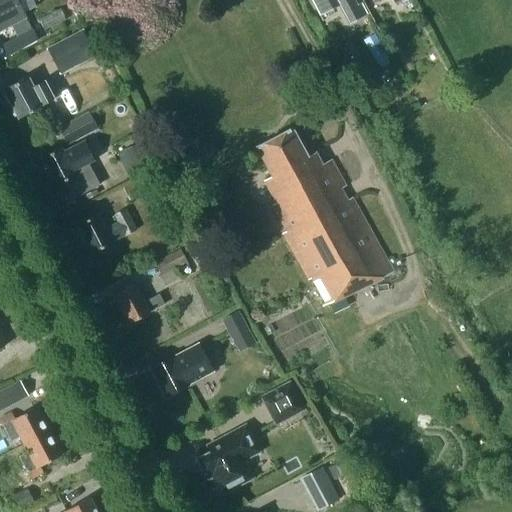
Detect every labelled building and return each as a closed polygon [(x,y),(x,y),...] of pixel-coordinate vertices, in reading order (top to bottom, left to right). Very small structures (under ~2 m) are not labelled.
[(0,0),(0,30),(25,18),(16,2),(17,1),(16,0),(0,0)] [(307,0),(316,16),(343,1),(342,0),(307,0)] [(25,19),(19,23),(25,34),(3,45),(10,57),(38,42),(25,19)] [(48,50),(61,76),(96,57),(83,31),(48,50)] [(352,42),(339,49),(349,66),(361,58),(352,42)] [(54,102),(44,84),(32,90),(27,80),(4,91),(19,120),(54,102)] [(68,144),(98,128),(89,112),(60,127),(68,144)] [(281,236),(325,313),(393,275),(331,162),(322,167),(315,154),(306,159),(290,129),(255,149),(271,178),(263,183),(275,205),(271,207),(286,234),(281,236)] [(85,141),(63,152),(61,150),(42,159),(57,188),(66,183),(71,192),(90,183),(83,169),(96,162),(85,141)] [(131,201),(152,189),(145,177),(124,189),(131,201)] [(136,233),(124,211),(115,217),(118,224),(106,230),(98,214),(76,226),(92,255),(113,244),(112,243),(123,237),(124,239),(136,233)] [(188,263),(182,250),(156,264),(168,286),(182,278),(176,269),(188,263)] [(165,307),(159,295),(144,303),(135,285),(114,296),(130,326),(152,315),(152,313),(165,307)] [(245,322),(228,331),(234,342),(251,333),(245,322)] [(189,385),(205,377),(214,372),(199,345),(149,371),(165,401),(190,387),(189,385)] [(21,381),(0,391),(0,411),(29,396),(21,381)] [(303,409),(290,386),(265,399),(278,423),(303,409)] [(19,438),(22,445),(49,432),(37,408),(14,420),(11,414),(0,419),(0,423),(10,443),(19,438)] [(221,495),(252,479),(242,462),(259,453),(245,427),(208,447),(211,453),(198,460),(208,479),(212,477),(221,495)] [(61,455),(49,432),(22,445),(26,453),(17,457),(29,480),(42,473),(39,467),(61,455)] [(339,462),(329,468),(336,480),(346,474),(339,462)] [(323,467),(301,479),(319,511),(341,500),(323,467)] [(19,511),(36,504),(28,488),(7,499),(13,511),(19,511)] [(63,511),(96,511),(90,499),(63,511)]
